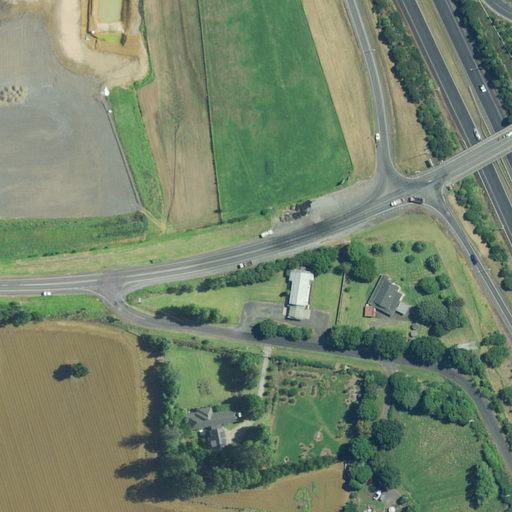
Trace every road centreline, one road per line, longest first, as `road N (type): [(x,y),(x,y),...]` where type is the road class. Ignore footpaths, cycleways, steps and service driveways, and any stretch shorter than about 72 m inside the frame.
road 1 (unclassified): [(511,465),(475,396),(439,369),(142,317),(115,300),(107,278)]
road 2 (tertiary): [(107,278),(254,251),(396,197)]
road 3 (motorway): [(511,225),(407,0)]
road 4 (motorway): [(396,197),(349,0)]
road 5 (motorway): [(437,0),(511,160)]
road 6 (motorway): [(511,324),(424,183)]
